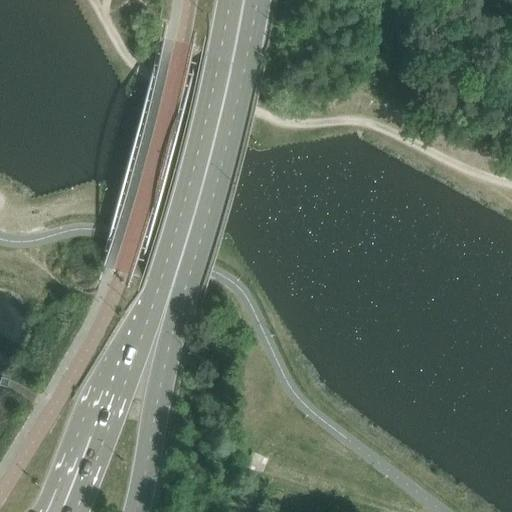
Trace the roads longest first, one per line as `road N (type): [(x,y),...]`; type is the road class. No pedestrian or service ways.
road 1 (secondary): [(228,0),(163,270),(73,511)]
road 2 (secondary): [(136,511),(163,364),(216,183),(256,0)]
road 3 (track): [(96,0),(125,56),(148,79),(296,127),(369,121),(511,186)]
